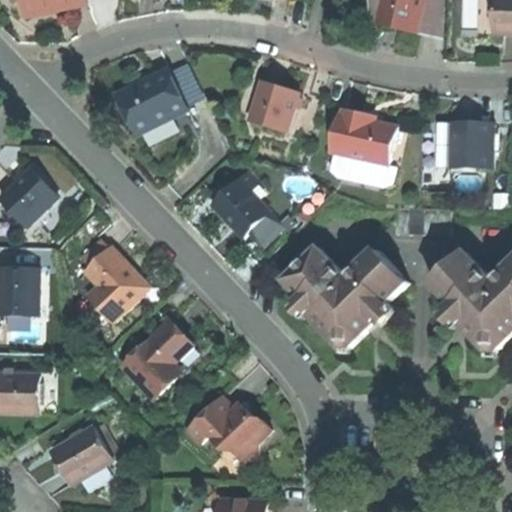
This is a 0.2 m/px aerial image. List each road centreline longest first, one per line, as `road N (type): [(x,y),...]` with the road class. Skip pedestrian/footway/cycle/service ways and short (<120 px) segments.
road 1 (residential): [(35,98),(304,382),(322,414)]
road 2 (residential): [(35,98),(85,60),(145,39),(222,35),(313,49)]
road 3 (residential): [(322,414),(493,416),(489,511)]
road 4 (residential): [(313,49),(406,74),(511,81)]
